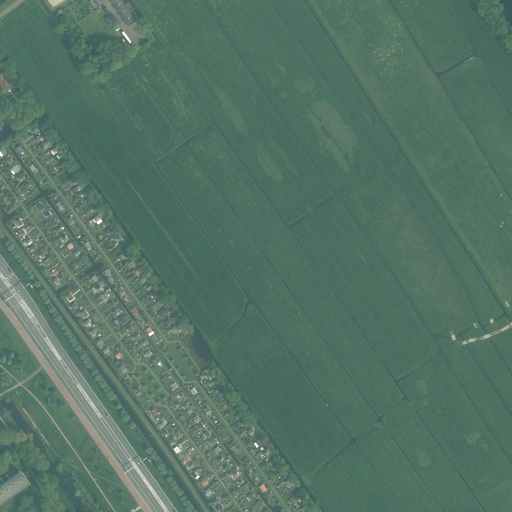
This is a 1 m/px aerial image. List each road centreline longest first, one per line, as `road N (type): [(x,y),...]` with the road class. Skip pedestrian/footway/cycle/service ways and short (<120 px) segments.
road 1 (track): [(0,224),(207,511)]
road 2 (primary): [(172,511),(0,262)]
road 3 (primary): [(0,285),(161,511)]
